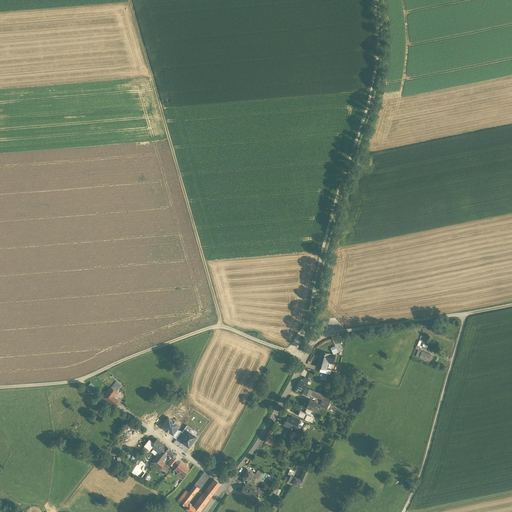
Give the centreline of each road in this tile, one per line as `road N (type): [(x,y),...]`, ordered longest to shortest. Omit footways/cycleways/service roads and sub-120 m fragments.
road 1 (track): [(372,0),(372,90),(293,354)]
road 2 (track): [(317,336),(341,225),(380,105),(389,51),(384,0)]
road 3 (track): [(132,0),(221,323)]
road 4 (track): [(293,354),(221,323),(79,380),(0,387)]
road 5 (track): [(403,511),(466,312)]
road 6 (track): [(353,330),(511,303)]
road 7 (residential): [(227,484),(99,400)]
road 8 (residential): [(227,484),(305,357)]
